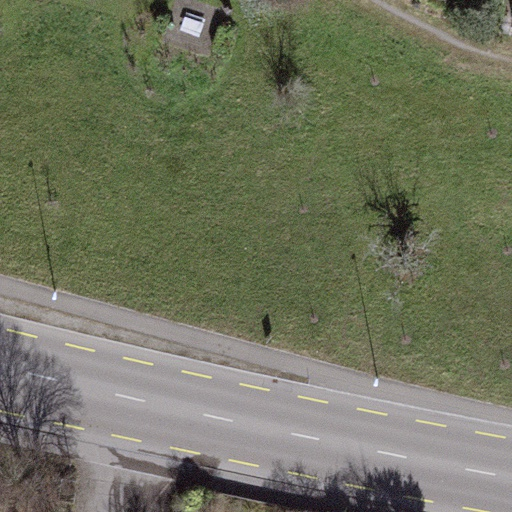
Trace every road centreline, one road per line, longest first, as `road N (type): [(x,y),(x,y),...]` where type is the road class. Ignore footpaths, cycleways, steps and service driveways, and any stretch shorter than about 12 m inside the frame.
road 1 (primary): [(511,483),(130,401)]
road 2 (track): [(359,0),(511,65)]
road 3 (primary): [(130,401),(0,370)]
